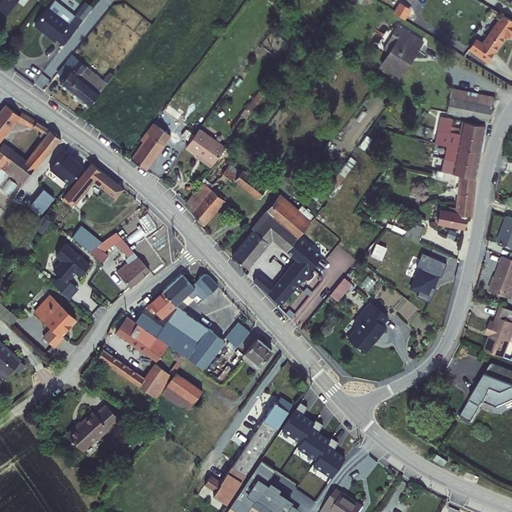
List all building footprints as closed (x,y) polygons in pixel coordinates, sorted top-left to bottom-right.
[(0,0),(0,12),(2,14),(12,0),(0,0)] [(52,0),(33,23),(54,40),(55,39),(61,44),(77,24),(70,18),(66,23),(61,18),(68,10),(56,0),(52,0)] [(410,11),(399,4),(394,13),(399,16),(405,19),(410,11)] [(73,14),(68,10),(61,18),(66,23),(70,18),(73,14)] [(511,19),(503,15),(483,41),(477,36),(470,46),(488,59),(506,36),(511,35),(511,19)] [(422,42),(397,26),(382,50),(389,54),(382,65),(400,76),(422,42)] [(58,70),(65,75),(60,82),(88,105),(113,73),(109,69),(102,77),(72,52),(58,70)] [(448,113),(491,121),(495,96),(452,89),(448,113)] [(15,114),(3,104),(0,107),(0,136),(15,118),(23,125),(42,135),(22,159),(0,143),(0,166),(16,182),(55,139),(19,110),(15,114)] [(139,138),(142,140),(131,157),(146,168),(171,133),(164,129),(172,118),(163,111),(155,122),(152,120),(150,123),(139,138)] [(447,127),(449,118),(441,117),(439,131),(443,132),(447,133),(447,131),(443,130),(444,126),(447,127)] [(443,130),(447,131),(447,133),(450,133),(459,135),(483,140),(486,125),(464,121),(462,129),(453,128),(454,119),(449,118),(447,127),(444,126),(443,130)] [(227,145),(200,126),(195,133),(190,139),(186,145),(213,163),(227,145)] [(195,133),(186,127),(181,133),(190,139),(195,133)] [(447,133),(443,132),(439,131),(438,133),(436,145),(479,153),(483,140),(459,135),(450,133),(447,133)] [(479,153),(436,145),(432,144),(430,155),(439,157),(445,159),(454,161),(476,165),(477,158),(479,153)] [(63,184),(78,167),(59,150),(44,167),(63,184)] [(476,166),(476,165),(454,161),(453,166),(444,164),(445,159),(439,157),(437,169),(443,170),(452,172),(461,174),(474,178),(476,166)] [(117,189),(86,164),(57,197),(67,205),(88,182),(109,199),(117,189)] [(247,164),(235,180),(258,198),(267,187),(245,171),(249,166),(247,164)] [(437,169),(435,177),(460,182),(461,174),(452,172),(443,170),(437,169)] [(461,174),(460,182),(458,201),(473,202),(474,178),(461,174)] [(224,199),(203,182),(185,204),(204,223),(224,199)] [(48,197),(37,188),(24,203),(35,211),(48,197)] [(312,214),(284,190),(279,196),(308,220),(312,214)] [(308,220),(279,196),(253,227),(269,240),(271,237),(285,249),(297,233),(308,220)] [(454,211),(453,219),(462,219),(462,214),(467,214),(472,215),(473,202),(458,201),(457,207),(454,207),(454,211)] [(35,211),(24,203),(23,204),(34,213),(35,211)] [(453,219),(454,211),(440,209),(438,221),(465,226),(467,214),(462,214),(462,219),(453,219)] [(45,218),(38,213),(29,225),(35,230),(45,218)] [(147,228),(155,224),(150,213),(142,217),(147,228)] [(511,216),(508,214),(496,240),(511,245),(511,216)] [(426,227),(412,221),(406,235),(420,241),(426,227)] [(269,240),(253,227),(232,254),(246,266),(269,240)] [(89,255),(99,244),(79,228),(70,239),(89,255)] [(110,233),(108,234),(89,255),(101,265),(106,259),(101,255),(111,243),(113,245),(116,240),(110,233)] [(322,254),(297,233),(285,249),(297,259),(276,284),(263,272),(257,280),(281,302),(322,254)] [(123,263),(112,273),(125,287),(144,272),(116,240),(113,245),(123,258),(121,260),(123,263)] [(378,242),(373,253),(382,257),(387,246),(378,242)] [(85,268),(62,246),(52,257),(58,263),(49,273),(51,275),(61,285),(65,281),(71,275),(75,279),(85,268)] [(423,251),(417,264),(421,265),(412,286),(420,289),(417,294),(430,300),(436,286),(433,285),(439,273),(441,275),(447,261),(423,251)] [(511,257),(503,255),(492,287),(511,294),(511,257)] [(208,273),(201,272),(191,282),(180,271),(163,289),(164,290),(149,306),(152,310),(155,307),(165,317),(177,305),(176,303),(188,292),(192,296),(198,291),(204,298),(218,283),(208,273)] [(51,275),(44,282),(61,298),(71,287),(65,281),(61,285),(51,275)] [(345,275),(331,292),(338,298),(352,282),(345,275)] [(313,289),(307,285),(304,288),(310,293),(313,289)] [(69,318),(45,294),(27,313),(37,323),(39,321),(45,327),(36,338),(48,348),(58,338),(54,335),(69,318)] [(356,320),(360,324),(350,337),(366,351),(387,326),(384,323),(390,315),(372,300),(356,320)] [(12,313),(0,302),(0,314),(6,320),(12,313)] [(483,348),(510,358),(511,354),(511,340),(507,339),(511,326),(511,308),(499,304),(494,318),(489,317),(484,330),(489,332),(483,348)] [(296,311),(290,306),(287,310),(292,315),(296,311)] [(210,330),(221,339),(223,338),(184,309),(167,327),(144,312),(136,319),(159,335),(161,334),(172,341),(179,333),(188,337),(197,345),(210,330)] [(117,315),(110,325),(115,330),(123,319),(117,315)] [(123,319),(115,330),(157,359),(164,348),(155,341),(158,337),(127,315),(123,319)] [(251,329),(239,320),(227,335),(238,345),(251,329)] [(170,343),(202,366),(221,339),(210,330),(197,345),(188,337),(179,333),(172,341),(170,343)] [(272,348),(258,336),(245,351),(257,361),(255,363),(258,366),(272,348)] [(158,337),(155,341),(164,348),(168,344),(158,337)] [(20,361),(0,343),(0,375),(4,379),(20,361)] [(144,375),(103,343),(99,352),(150,391),(156,384),(160,388),(171,373),(163,366),(155,361),(144,375)] [(245,351),(242,355),(253,366),(255,363),(257,361),(245,351)] [(187,409),(202,388),(166,362),(163,366),(171,373),(160,388),(187,409)] [(511,372),(491,362),(465,417),(476,422),(487,401),(499,409),(511,400),(511,384),(509,383),(511,377),(511,372)] [(306,381),(302,377),(296,385),(300,389),(306,381)] [(264,393),(230,445),(244,455),(279,403),(264,393)] [(283,396),(279,403),(244,455),(226,483),(215,476),(209,485),(220,493),(217,496),(228,504),(295,405),(283,396)] [(74,419),(64,426),(79,444),(95,431),(96,433),(107,425),(106,423),(117,414),(106,400),(94,409),(92,406),(75,420),(74,419)] [(301,403),(283,430),(302,443),(315,424),(303,416),(308,408),(301,403)] [(317,420),(315,424),(302,443),(298,448),(317,460),(330,441),(318,433),(324,425),(317,420)] [(146,431),(137,422),(130,430),(139,438),(146,431)] [(332,438),(330,441),(317,460),(314,465),(333,478),(346,459),(334,451),(339,443),(332,438)] [(258,478),(247,494),(272,511),(286,511),(293,502),(279,493),(281,489),(271,482),(269,486),(258,478)] [(361,511),(363,510),(336,492),(322,511),(361,511)]
